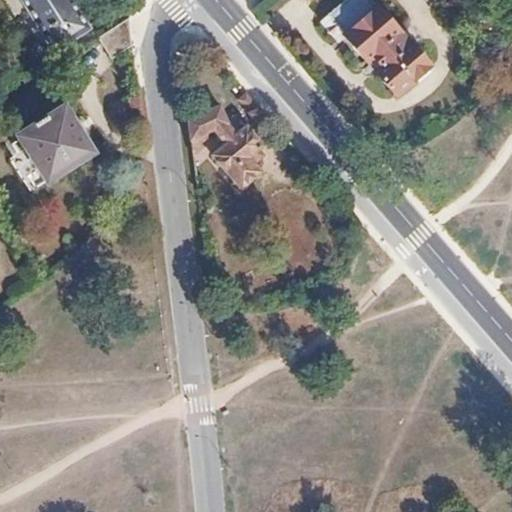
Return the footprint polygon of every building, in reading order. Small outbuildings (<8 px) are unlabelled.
[(89,24),(72,0),(21,0),(55,48),(89,24)] [(430,66),(379,5),(377,7),(371,0),(344,0),(326,15),(328,17),(318,24),(334,42),(343,35),(367,62),(374,56),(384,67),(376,73),(395,95),(430,66)] [(132,44),(129,15),(98,35),(112,58),(132,44)] [(265,117),(255,105),(245,93),(238,99),(248,110),(247,112),(257,123),(265,117)] [(264,146),(247,125),(245,127),(239,120),(236,123),(220,105),(205,112),(189,120),(191,143),(193,154),(216,135),(225,145),(212,157),(242,190),(263,172),(251,158),(264,146)] [(66,106),(20,136),(50,180),(96,150),(66,106)]
